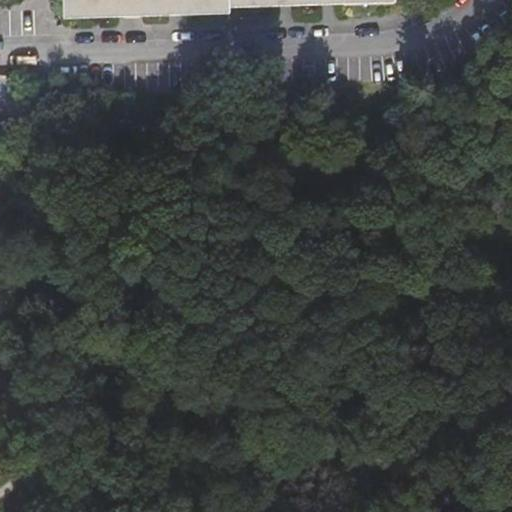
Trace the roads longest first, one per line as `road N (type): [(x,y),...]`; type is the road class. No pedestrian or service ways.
road 1 (track): [(20,104),(149,121),(291,177),(395,207),(479,183),(511,162)]
road 2 (residential): [(490,0),(474,21),(420,50),(0,55)]
road 3 (track): [(395,207),(511,238)]
